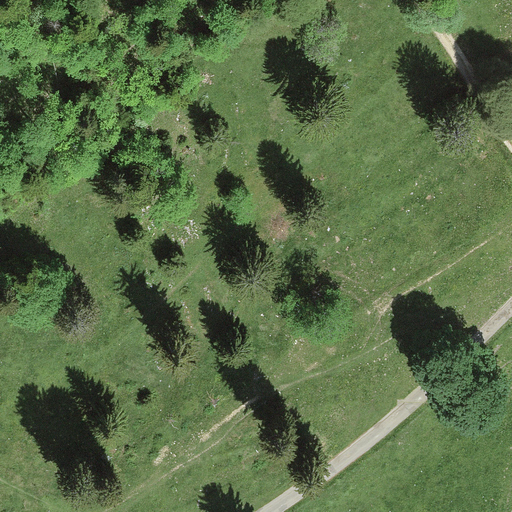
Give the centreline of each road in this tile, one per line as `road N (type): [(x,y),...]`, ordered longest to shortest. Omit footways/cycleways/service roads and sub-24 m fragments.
road 1 (unclassified): [(511,314),(391,425),(274,511)]
road 2 (track): [(418,0),(511,143)]
